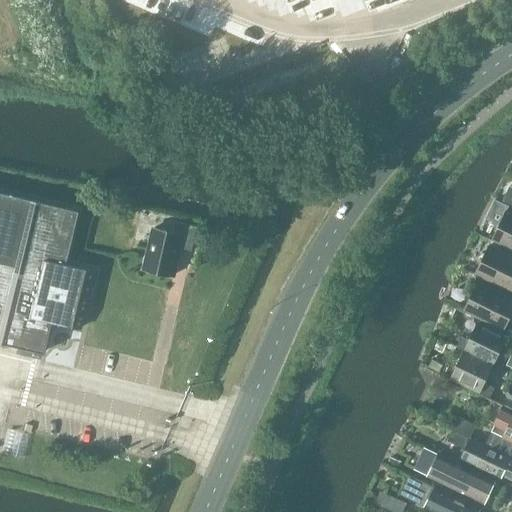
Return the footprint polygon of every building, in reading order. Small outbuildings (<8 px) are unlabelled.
[(0,343),(42,354),(49,322),(79,330),(87,297),(89,289),(93,271),(64,264),(76,212),(0,193),(0,343)] [(511,249),(511,213),(507,211),(493,240),(507,247),(511,249)] [(193,251),(198,227),(177,222),(175,232),(152,226),(142,268),(174,276),(181,249),(193,251)] [(511,291),(511,255),(491,245),(477,274),(511,291)] [(504,331),(511,315),(511,298),(479,282),(465,311),(504,331)] [(463,338),(458,347),(464,350),(492,364),(506,335),(479,322),(469,341),(463,338)] [(492,364),(464,350),(451,377),(450,379),(489,397),(494,388),(483,382),(492,364)] [(432,359),(429,366),(439,372),(443,365),(432,359)] [(491,432),(511,441),(511,409),(503,405),(491,432)] [(460,415),(454,428),(471,436),(477,424),(460,415)] [(464,450),(470,440),(470,438),(453,430),(447,441),(464,450)] [(483,446),(470,440),(462,457),(503,476),(504,474),(511,478),(511,461),(510,461),(511,458),(484,445),(483,446)] [(485,503),(495,481),(437,455),(428,476),(485,503)] [(390,458),(387,466),(398,470),(401,463),(390,458)] [(438,511),(477,511),(478,510),(409,476),(401,494),(438,511)] [(395,499),(390,511),(392,511),(403,511),(407,504),(395,499)]
